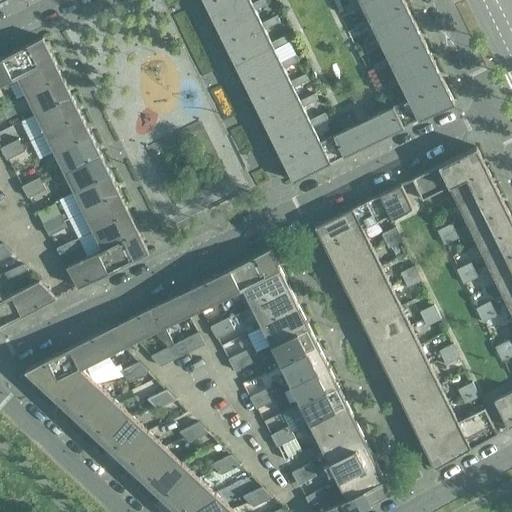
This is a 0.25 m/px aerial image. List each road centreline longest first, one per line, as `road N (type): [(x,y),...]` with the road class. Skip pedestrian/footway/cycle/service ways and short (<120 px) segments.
road 1 (residential): [(0,351),(491,103)]
road 2 (residential): [(127,511),(0,391)]
